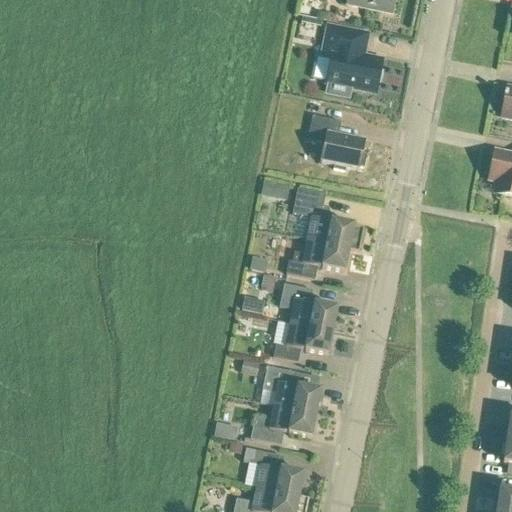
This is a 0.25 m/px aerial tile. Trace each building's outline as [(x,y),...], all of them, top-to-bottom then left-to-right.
[(348,0),(347,8),(391,17),(393,0),(348,0)] [(366,39),(328,31),(324,49),(333,50),(326,86),(331,87),(329,100),(353,105),(356,92),(375,95),(377,85),(380,86),(382,75),(379,75),(381,64),(361,60),(366,39)] [(511,91),(507,90),(501,121),(511,123),(511,91)] [(340,125),(312,119),(307,144),(323,147),(319,166),(333,169),(332,173),(344,175),(345,171),(358,174),(359,171),(363,171),(365,159),(362,159),(365,143),(338,137),(340,125)] [(511,157),(494,153),(487,185),(495,186),(492,197),(511,200),(511,157)] [(296,192),(294,204),(291,217),(310,221),(306,244),(349,254),(348,254),(358,256),(363,231),(326,224),(329,211),(322,210),(325,198),(296,192)] [(288,265),(285,278),(314,284),(316,271),(344,277),(348,254),(349,254),(306,244),(303,258),(294,256),(292,266),(288,265)] [(332,336),(337,312),(309,307),(312,294),(283,288),(278,311),(291,314),(289,327),(332,336)] [(332,336),(289,327),(284,350),(275,348),(272,362),(297,367),(299,354),(327,359),(332,336)] [(242,365),(240,378),(256,381),(258,368),(242,365)] [(315,419),(320,395),(292,389),(295,376),(266,371),(261,394),(275,396),(272,410),(315,419)] [(315,419),(272,410),(269,423),(254,420),(249,443),(280,449),(283,436),(310,442),(315,419)] [(229,429),(227,444),(230,444),(234,445),(237,431),(229,429)] [(511,443),(506,443),(502,467),(511,468),(511,443)] [(241,455),(242,447),(234,445),(230,444),(228,453),(241,455)] [(278,459),(253,454),(253,453),(246,452),(243,465),(251,467),(250,467),(260,469),(255,492),(298,501),(298,500),(303,478),(275,472),(278,459)] [(235,502),(233,511),(305,511),(308,502),(298,500),(298,501),(255,492),(252,505),(235,502)] [(511,511),(511,494),(498,493),(495,511),(511,511)]
